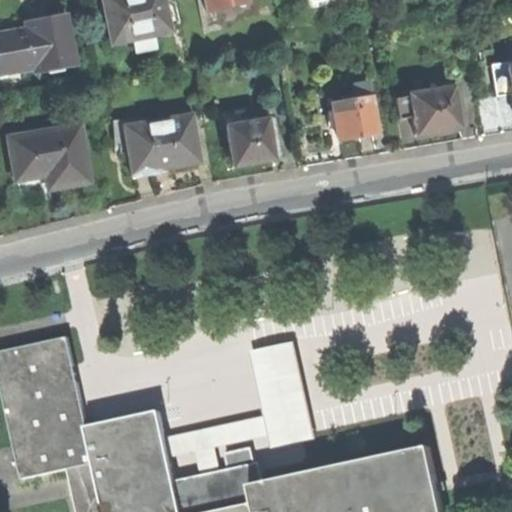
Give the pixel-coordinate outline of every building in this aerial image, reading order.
[(102,0),(112,43),(169,32),(162,0),(102,0)] [(197,0),(199,12),(246,2),(245,0),(197,0)] [(35,69),(73,62),(64,16),(34,22),(26,24),(27,31),(0,35),(0,71),(34,65),(35,69)] [(511,60),(491,65),(497,96),(511,94),(511,95),(511,60)] [(452,94),(450,87),(411,94),(409,89),(393,92),(397,119),(411,117),(415,134),(432,131),(457,126),(456,123),(466,122),(461,92),(452,94)] [(354,137),(376,133),(369,90),(353,92),(354,99),(332,102),(334,110),(326,111),(329,128),(336,126),(339,139),(354,137)] [(252,162),(281,156),(275,117),(247,122),(244,107),(219,111),(221,128),(226,128),(232,165),(252,162)] [(165,167),(198,161),(189,114),(148,122),(147,117),(136,119),(135,116),(110,121),(113,146),(119,145),(120,153),(128,151),(132,175),(156,172),(155,169),(165,167)] [(62,186),(87,182),(77,127),(8,138),(14,180),(44,175),(46,189),(62,186)] [(262,483),(254,446),(227,452),(230,469),(223,471),(203,475),(178,481),(172,457),(167,437),(161,410),(89,427),(69,338),(0,353),(0,374),(24,480),(69,470),(79,511),(446,511),(432,445),(262,483)] [(271,435),(274,447),(317,437),(296,341),(252,351),(267,416),(167,437),(172,457),(198,452),(203,475),(223,471),(218,447),(271,435)]
